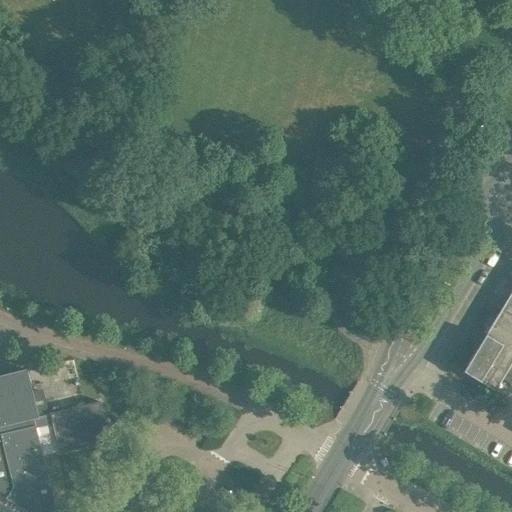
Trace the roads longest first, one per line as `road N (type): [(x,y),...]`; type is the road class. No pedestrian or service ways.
road 1 (tertiary): [(496,200),(468,217),(395,338),(394,368)]
road 2 (tertiary): [(394,368),(420,353),(493,235),(496,200)]
road 3 (residential): [(394,368),(511,439)]
